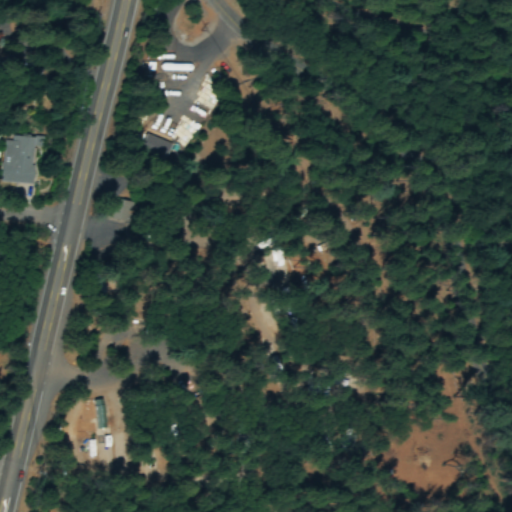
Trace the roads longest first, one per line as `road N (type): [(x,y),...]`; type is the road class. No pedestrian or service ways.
road 1 (residential): [(194,256),(100,356),(117,373),(283,356),(333,317),(333,262),(283,223),(194,256)]
road 2 (residential): [(511,412),(488,365),(450,222),(418,163),(388,130),(263,44),(217,0)]
road 3 (secondary): [(7,511),(128,0)]
road 4 (residential): [(348,100),(511,130)]
